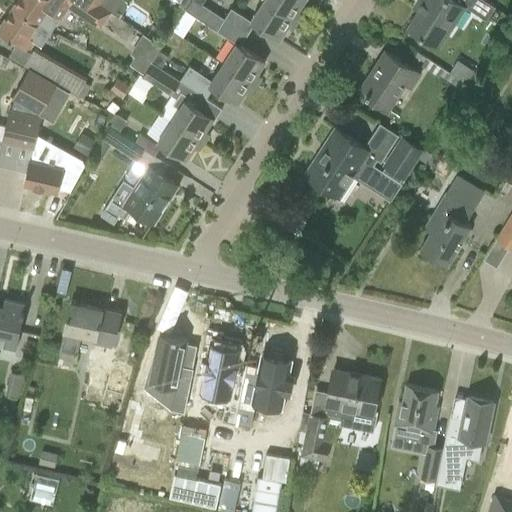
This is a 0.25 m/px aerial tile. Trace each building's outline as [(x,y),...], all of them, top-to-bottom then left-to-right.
[(17,0),(13,6),(50,30),(66,8),(53,0),(17,0)] [(93,21),(103,6),(94,0),(61,0),(68,5),(93,21)] [(125,0),(94,0),(103,6),(120,17),(130,3),(125,0)] [(200,2),(196,0),(191,0),(185,10),(214,29),(222,17),(200,2)] [(297,21),(264,0),(262,0),(249,20),(279,39),(287,26),(292,30),(297,21)] [(264,0),(297,21),(302,13),(298,10),(304,0),(264,0)] [(408,27),(424,38),(438,47),(465,6),(454,0),(417,0),(413,7),(418,10),(408,27)] [(478,0),(471,11),(485,20),(494,6),(483,0),(478,0)] [(13,6),(0,25),(0,31),(14,41),(16,42),(29,51),(34,43),(39,47),(50,31),(50,30),(13,6)] [(138,58),(132,66),(144,74),(151,62),(159,50),(161,47),(144,36),(133,55),(138,58)] [(234,42),(221,61),(255,85),(261,77),(256,74),(264,61),(234,42)] [(34,47),(24,66),(83,99),(90,87),(84,83),(86,79),(34,47)] [(170,94),(179,81),(180,80),(160,68),(168,55),(159,50),(151,62),(144,74),(143,76),(170,94)] [(385,51),(359,90),(389,110),(406,84),(410,86),(419,73),(385,51)] [(421,65),(437,76),(435,79),(446,86),(441,94),(454,103),(467,84),(464,82),(448,72),(426,58),(421,65)] [(457,59),(448,72),(464,82),(472,70),(457,59)] [(180,80),(179,81),(205,98),(213,86),(237,102),(245,90),(250,93),(255,85),(221,61),(209,79),(188,67),(180,80)] [(68,92),(28,68),(12,97),(52,120),(68,92)] [(185,100),(172,120),(204,142),(209,134),(204,131),(213,118),(185,100)] [(1,140),(18,144),(27,113),(8,109),(1,140)] [(27,113),(18,144),(33,148),(41,116),(27,113)] [(118,115),(111,125),(119,131),(126,120),(118,115)] [(204,142),(172,120),(158,141),(186,159),(194,147),(198,150),(204,142)] [(112,158),(129,169),(136,160),(143,148),(119,132),(119,131),(111,125),(89,156),(105,167),(112,158)] [(335,128),(304,175),(338,197),(345,187),(354,173),(356,175),(355,178),(390,201),(402,183),(400,182),(404,177),(386,166),(383,171),(374,165),(378,160),(370,154),(372,152),(351,139),(335,128)] [(403,138),(385,165),(386,166),(404,177),(422,150),(403,138)] [(28,164),(24,184),(57,191),(61,172),(62,168),(41,163),(29,160),(28,164)] [(106,205),(100,215),(113,224),(119,214),(124,218),(131,207),(152,222),(176,184),(149,166),(143,175),(135,187),(123,179),(113,194),(106,205)] [(465,223),(473,210),(445,193),(424,228),(430,232),(419,249),(446,265),(470,226),(465,223)] [(511,211),(496,239),(509,247),(511,248),(511,211)] [(0,344),(2,345),(16,348),(19,335),(21,323),(25,304),(4,299),(1,310),(0,309),(0,344)] [(59,351),(76,355),(80,333),(96,337),(102,308),(70,301),(59,351)] [(186,338),(159,332),(152,364),(149,363),(145,379),(149,379),(149,381),(175,387),(171,406),(184,408),(193,367),(181,365),(186,338)] [(83,400),(99,404),(103,385),(112,345),(96,341),(87,381),(83,400)] [(211,344),(201,391),(227,396),(222,420),(237,423),(248,364),(237,361),(239,349),(232,348),(233,344),(219,341),(219,345),(211,344)] [(248,364),(237,423),(250,426),(255,402),(283,408),(285,397),(288,398),(295,366),(289,365),(290,360),(283,358),(283,354),(270,352),(269,356),(262,354),(259,366),(248,364)] [(372,413),(376,398),(380,378),(333,369),(324,411),(341,414),(339,424),(373,431),(376,413),(372,413)] [(11,371),(8,383),(21,386),(24,375),(11,371)] [(393,424),(432,432),(438,406),(434,405),(437,390),(406,384),(402,401),(398,400),(393,424)] [(485,441),(493,402),(468,397),(463,417),(450,414),(436,479),(445,481),(447,472),(460,475),(464,455),(479,458),(482,440),(485,441)] [(324,440),(328,417),(324,416),(309,413),(300,456),(326,461),(330,441),(324,440)] [(419,477),(433,480),(440,449),(426,445),(419,477)] [(257,476),(252,511),(256,511),(275,511),(279,492),(284,492),(289,457),(265,453),(261,477),(257,476)] [(174,473),(168,497),(215,507),(220,483),(174,473)] [(490,511),(511,511),(511,500),(496,495),(490,511)]
